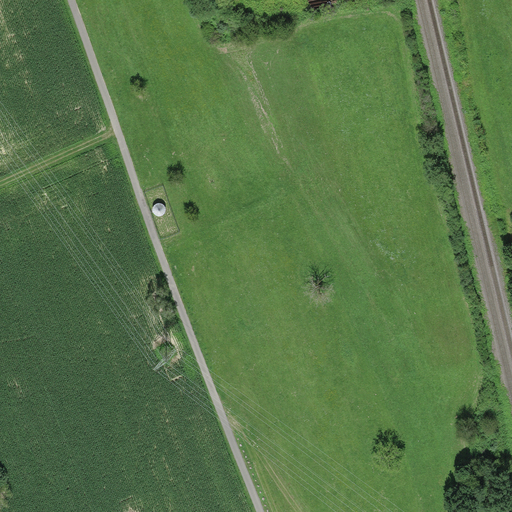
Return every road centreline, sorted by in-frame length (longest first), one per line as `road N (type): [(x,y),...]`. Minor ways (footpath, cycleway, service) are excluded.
road 1 (track): [(260,511),(70,0)]
road 2 (track): [(118,132),(0,182)]
